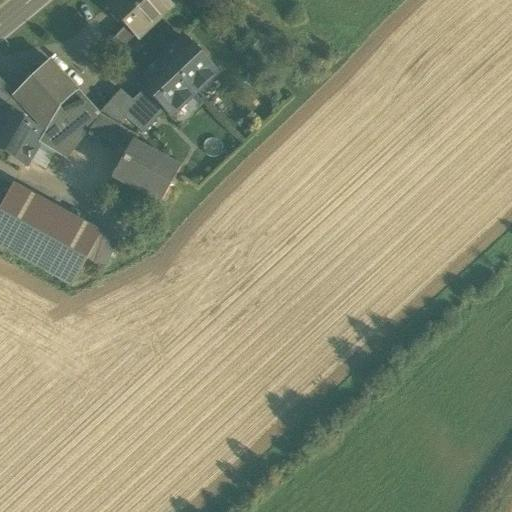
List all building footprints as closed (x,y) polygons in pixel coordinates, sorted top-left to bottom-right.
[(126,28),(137,40),(138,39),(153,26),(149,22),(158,14),(169,3),(165,0),(114,0),(107,8),(126,28)] [(112,41),(131,60),(145,47),(138,39),(137,40),(126,28),(112,41)] [(182,38),(161,59),(194,94),(215,73),(182,38)] [(170,116),(194,94),(161,59),(145,74),(148,77),(142,83),(139,79),(137,81),(145,89),(164,109),(170,116)] [(14,95),(12,96),(45,132),(44,134),(38,144),(66,160),(88,130),(99,116),(99,115),(49,61),(14,95)] [(145,74),(139,79),(142,83),(148,77),(145,74)] [(0,114),(2,111),(11,95),(12,96),(14,95),(0,80),(0,114)] [(145,89),(132,101),(131,102),(135,106),(124,118),(142,134),(164,109),(145,89)] [(117,126),(124,118),(135,106),(131,102),(132,101),(121,91),(99,115),(99,116),(117,126)] [(2,111),(44,134),(45,132),(12,96),(11,95),(2,111)] [(0,150),(10,157),(26,166),(38,144),(44,134),(2,111),(0,114),(0,150)] [(114,178),(161,203),(179,170),(134,145),(138,138),(117,126),(99,116),(88,130),(127,153),(114,178)] [(0,207),(0,247),(72,287),(86,260),(101,234),(12,185),(0,207)] [(86,260),(101,268),(116,242),(101,234),(86,260)]
